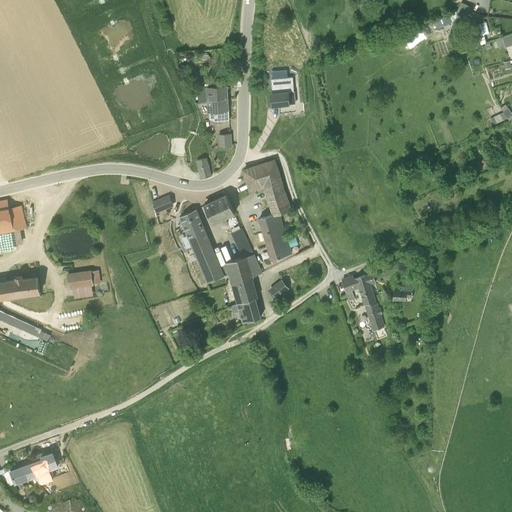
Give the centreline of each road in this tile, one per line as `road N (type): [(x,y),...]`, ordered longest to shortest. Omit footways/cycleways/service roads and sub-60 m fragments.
road 1 (tertiary): [(0,190),(106,169),(188,184),(219,181),(242,146),(249,0)]
road 2 (unclassified): [(0,453),(128,403),(245,337),(330,275)]
road 3 (track): [(238,156),(279,157),(330,275)]
